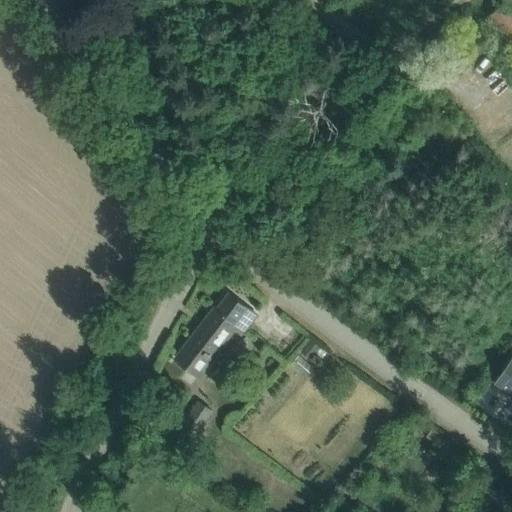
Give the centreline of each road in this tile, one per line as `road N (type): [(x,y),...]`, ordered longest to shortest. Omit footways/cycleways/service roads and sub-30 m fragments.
road 1 (residential): [(511,454),(318,319),(213,222)]
road 2 (unclassified): [(213,222),(482,0)]
road 3 (residential): [(80,511),(89,476),(213,222)]
road 4 (residential): [(213,222),(61,19)]
